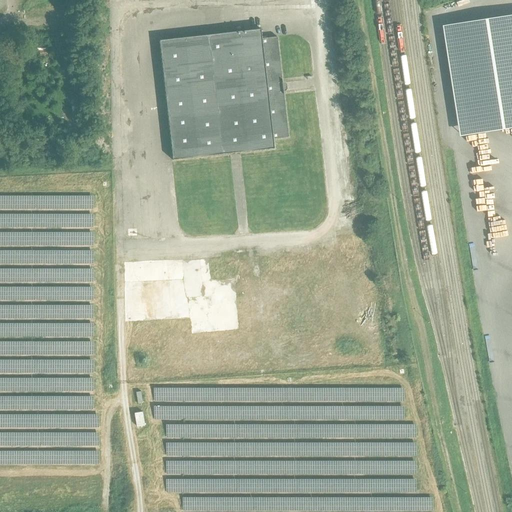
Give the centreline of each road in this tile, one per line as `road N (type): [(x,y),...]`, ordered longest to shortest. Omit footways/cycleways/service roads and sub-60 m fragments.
road 1 (track): [(361,0),(404,263),(459,511)]
road 2 (unknown): [(503,0),(436,32),(492,295)]
